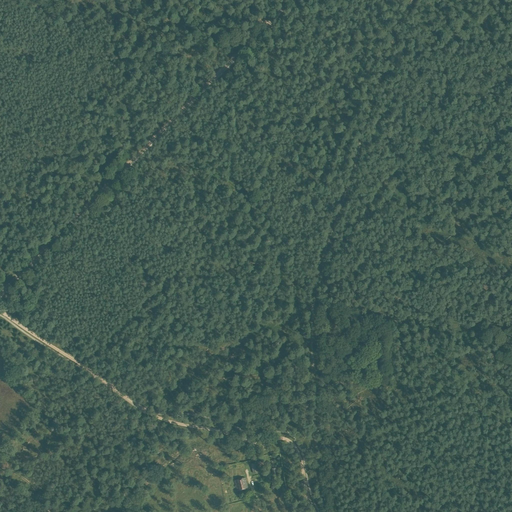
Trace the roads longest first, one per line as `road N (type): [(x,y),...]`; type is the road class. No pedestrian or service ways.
road 1 (track): [(313,508),(315,297),(374,80),(409,0)]
road 2 (track): [(91,511),(128,471),(208,429)]
